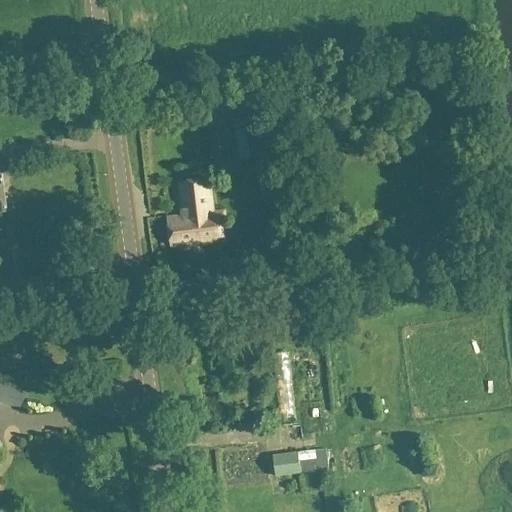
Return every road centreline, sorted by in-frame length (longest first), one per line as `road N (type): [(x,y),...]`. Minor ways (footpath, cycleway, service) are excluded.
road 1 (tertiary): [(165,511),(94,0)]
road 2 (track): [(0,354),(140,338)]
